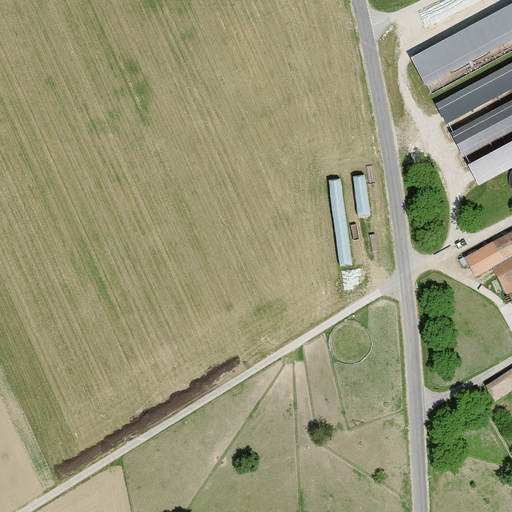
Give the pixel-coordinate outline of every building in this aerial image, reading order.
[(511,51),(511,6),(413,60),(431,95),(511,51)] [(511,92),(511,65),(436,107),(447,127),(511,92)] [(511,132),(511,102),(450,136),(463,159),(511,132)] [(511,143),(467,168),(478,187),(511,168),(511,143)] [(511,232),(465,258),(476,278),(492,269),(511,257),(511,232)] [(511,292),(511,257),(492,269),(506,296),(511,292)] [(511,392),(511,371),(486,389),(488,393),(496,403),(511,392)]
